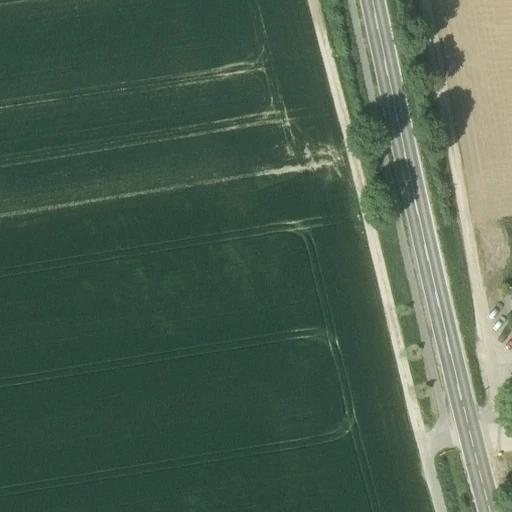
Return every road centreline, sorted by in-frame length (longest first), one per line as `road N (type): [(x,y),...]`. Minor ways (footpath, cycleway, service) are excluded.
road 1 (track): [(438,511),(309,0)]
road 2 (tertiary): [(491,511),(370,0)]
road 3 (track): [(427,0),(495,399),(489,411),(466,417)]
